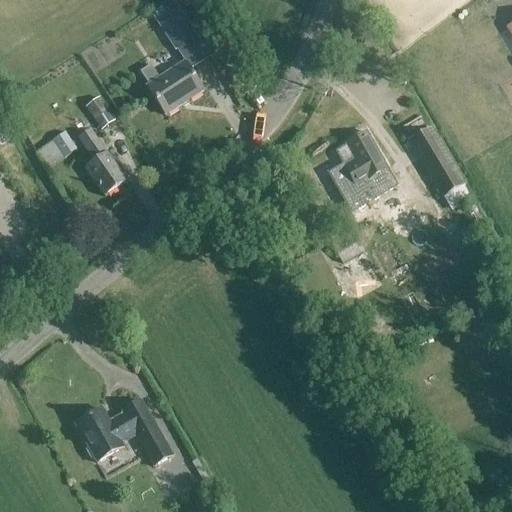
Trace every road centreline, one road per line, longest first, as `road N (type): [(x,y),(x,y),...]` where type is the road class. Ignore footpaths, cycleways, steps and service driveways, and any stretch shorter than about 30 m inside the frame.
road 1 (unclassified): [(0,364),(278,124),(332,0)]
road 2 (track): [(270,131),(191,0)]
